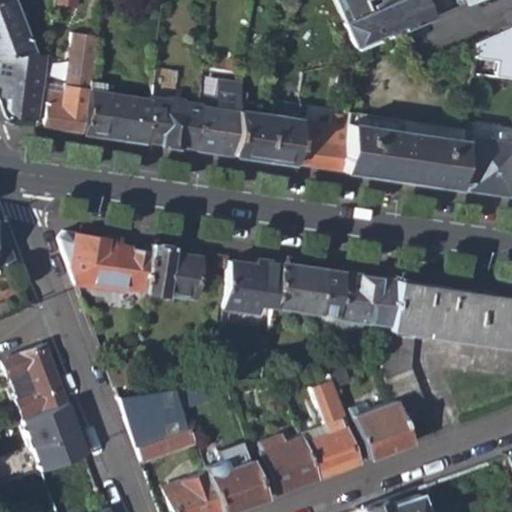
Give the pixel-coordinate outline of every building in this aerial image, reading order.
[(20,38),(5,0),(0,0),(0,53),(23,48),(20,38)] [(421,0),(398,0),(378,9),(342,25),(339,17),(331,21),(349,61),(350,63),(352,49),(429,16),(421,0)] [(342,25),(378,9),(373,0),(346,0),(334,6),(339,17),(342,25)] [(511,22),(471,41),(469,57),(466,73),(511,78),(511,22)] [(44,42),(20,38),(23,48),(30,54),(43,56),(44,47),(44,42)] [(78,46),(77,59),(89,61),(91,48),(78,46)] [(43,56),(39,80),(52,82),(57,48),(44,47),(43,56)] [(23,48),(0,53),(0,86),(6,87),(3,108),(9,114),(33,118),(39,80),(43,56),(30,54),(23,48)] [(85,89),(89,61),(77,59),(74,77),(80,78),(79,88),(61,85),(60,89),(44,87),(39,126),(79,132),(85,89)] [(346,73),(336,71),(334,86),(344,87),(346,73)] [(187,147),(225,153),(232,108),(233,103),(237,80),(217,77),(214,93),(197,91),(196,102),(194,102),(187,147)] [(146,97),(85,89),(79,132),(140,140),(146,97)] [(140,140),(187,147),(194,102),(178,100),(179,97),(163,94),(162,98),(146,97),(140,140)] [(225,153),(255,157),(262,113),(232,108),(225,153)] [(335,169),(450,186),(456,142),(458,128),(343,110),(342,118),(338,145),(335,169)] [(255,157),(286,161),(289,138),(291,126),(292,120),(292,118),(262,113),(255,157)] [(289,138),(338,145),(342,118),(327,116),(326,125),(292,120),(291,126),(289,138)] [(450,186),(507,194),(511,149),(511,142),(466,136),(465,144),(456,142),(450,186)] [(338,145),(289,138),(286,161),(335,169),(338,145)] [(58,239),(74,281),(107,287),(122,290),(124,288),(139,290),(144,249),(131,248),(132,240),(59,230),(58,239)] [(0,263),(10,260),(0,235),(0,263)] [(139,290),(189,296),(195,256),(182,253),(183,248),(145,242),(144,249),(139,290)] [(216,320),(225,321),(227,307),(253,311),(254,302),(269,305),(275,261),(234,255),(233,261),(223,259),(216,320)] [(320,333),(328,333),(329,323),(331,313),(337,270),(275,261),(269,305),(317,311),(315,321),(321,322),(320,333)] [(389,278),(337,270),(331,313),(329,323),(344,325),(349,322),(350,316),(382,322),(389,278)] [(382,326),(511,345),(511,295),(389,278),(382,322),(382,326)] [(106,297),(107,287),(74,281),(78,292),(106,297)] [(390,397),(401,425),(426,415),(406,363),(410,336),(381,332),(376,362),(390,397)] [(12,399),(19,416),(62,399),(41,343),(0,358),(0,363),(4,376),(5,375),(15,398),(12,399)] [(103,362),(112,386),(127,384),(130,359),(114,358),(103,362)] [(326,378),(329,386),(347,379),(342,366),(323,369),(326,378)] [(321,431),(303,437),(296,440),(297,442),(310,476),(351,462),(336,420),(341,418),(329,386),(326,378),(305,386),(319,425),(321,431)] [(172,388),(179,407),(197,401),(191,385),(172,388)] [(115,395),(133,445),(160,436),(184,427),(169,388),(115,395)] [(346,410),(363,457),(407,441),(401,425),(390,397),(364,406),(363,402),(346,410)] [(303,437),(321,431),(319,425),(300,432),(303,437)] [(184,427),(160,436),(166,450),(192,441),(187,426),(184,427)] [(252,444),(269,492),(310,476),(297,442),(296,440),(294,433),(278,439),(276,435),(252,444)] [(139,460),(166,450),(160,436),(133,445),(139,460)] [(494,470),(509,465),(505,453),(491,458),(494,470)] [(218,511),(258,496),(244,458),(222,465),(219,457),(201,464),(203,469),(218,511)] [(214,511),(218,511),(203,469),(159,485),(169,511),(214,511)] [(387,496),(358,506),(359,511),(423,511),(416,490),(389,500),(387,496)]
